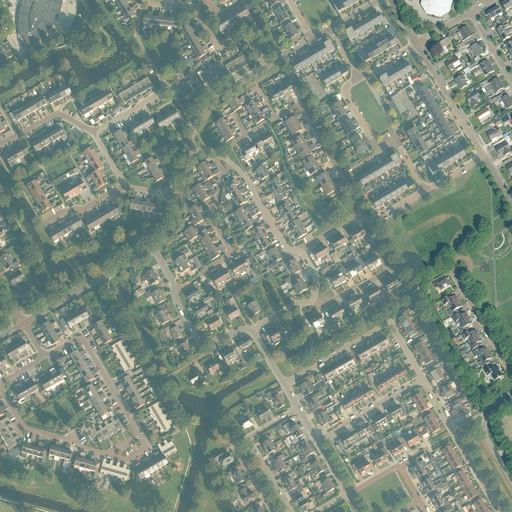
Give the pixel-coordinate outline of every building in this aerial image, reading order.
[(22,7),(21,7),(20,13),(19,19),(19,24),(19,30),(20,36),(24,35),(25,38),(24,39),(28,48),(33,45),(37,43),(36,42),(38,40),(39,41),(44,37),(48,32),(52,27),(56,22),(58,16),(60,10),(62,3),(62,0),(25,0),(24,2),(22,7)] [(130,0),(129,0),(119,6),(122,11),(128,7),(127,4),(131,2),(130,0)] [(277,0),(270,0),(268,2),(268,3),(269,2),(272,7),(270,8),(272,10),(273,9),(281,5),(277,0)] [(341,2),(339,0),(336,0),(337,2),(333,4),(338,13),(345,10),(340,2),(341,2)] [(343,0),(341,2),(340,2),(345,10),(350,6),(346,0),(343,0)] [(422,0),(421,5),(426,14),(441,18),(450,13),(452,0),(422,0)] [(511,10),(511,7),(508,1),(502,5),(506,12),(509,10),(510,11),(511,10)] [(238,6),(244,17),(249,14),(245,8),(242,9),(239,5),(238,6)] [(281,5),(273,9),(272,10),(273,13),(275,12),(277,16),(277,17),(277,18),(286,13),(281,5)] [(238,12),(235,14),(239,20),(244,17),(238,6),(235,8),(238,12)] [(130,10),(128,7),(122,11),(124,16),(136,9),(134,7),(130,10)] [(496,17),(499,16),(502,14),(498,8),(492,11),(496,17)] [(137,11),(136,9),(124,16),(127,21),(134,17),(132,14),(137,11)] [(230,11),(228,12),(234,23),(239,20),(235,14),(232,15),(230,11)] [(496,29),(501,25),(496,17),(492,11),(487,14),(491,21),(494,19),(497,23),(493,25),(496,29)] [(234,23),(228,12),(226,13),(228,18),(226,19),(230,26),(234,23)] [(290,21),(286,13),(277,18),(278,19),(279,19),(281,23),(280,24),(281,27),(290,21)] [(378,14),(372,17),(377,25),(378,24),(381,22),(383,26),(385,24),(383,21),(378,14)] [(230,26),(226,19),(223,21),(220,17),(218,18),(225,29),(230,26)] [(372,17),(367,20),(372,28),(372,27),(376,25),(378,29),(379,28),(380,27),(378,24),(377,25),(372,17)] [(225,29),(218,18),(216,19),(219,23),(216,25),(220,32),(225,29)] [(367,20),(362,23),(366,31),(367,30),(370,29),(372,32),(374,31),(375,31),(372,27),(372,28),(367,20)] [(283,26),(281,27),(283,29),(284,28),(287,33),(286,33),(287,34),(295,29),(290,21),(283,26)] [(362,23),(356,27),(361,34),(362,34),(365,32),(367,35),(368,35),(369,34),(367,30),(366,31),(362,23)] [(507,33),(507,32),(506,30),(509,27),(508,25),(497,31),(500,37),(507,33)] [(184,35),(195,28),(194,26),(190,29),(188,26),(181,30),(184,35)] [(356,27),(351,30),(355,38),(356,37),(358,39),(361,37),(362,38),(363,38),(364,37),(362,34),(361,34),(356,27)] [(391,27),(391,28),(386,31),(389,37),(395,33),(391,27)] [(473,36),(467,27),(460,31),(460,32),(457,34),(458,37),(462,35),(465,41),(473,36)] [(195,28),(184,35),(187,39),(194,36),(192,33),(197,30),(195,28)] [(295,29),(287,34),(288,35),(291,39),(289,40),(291,44),(300,38),(295,29)] [(351,30),(345,33),(350,41),(354,38),(356,42),(358,44),(359,44),(360,43),(358,39),(356,37),(355,38),(351,30)] [(507,33),(500,37),(503,42),(510,38),(509,35),(511,32),(511,31),(511,30),(507,32),(507,33)] [(386,40),(391,48),(396,45),(392,37),(387,40),(385,36),(386,36),(384,32),(381,34),(383,37),(385,41),(386,40)] [(194,36),(187,39),(190,44),(201,38),(200,36),(195,38),(194,36)] [(440,43),(435,46),(441,56),(446,53),(448,52),(445,47),(453,42),(450,37),(440,43)] [(0,63),(16,54),(9,42),(4,45),(0,38),(0,63)] [(202,40),(201,38),(190,44),(193,49),(199,45),(198,43),(202,40)] [(386,40),(385,41),(382,43),(380,39),(378,41),(380,44),(381,44),(385,51),(391,48),(386,40)] [(329,42),(324,46),(328,53),(329,53),(334,50),(329,42)] [(381,44),(380,44),(377,46),(375,43),(372,44),(374,47),(375,47),(380,54),(385,51),(381,44)] [(483,54),(477,44),(471,48),(477,58),(483,54)] [(199,45),(193,49),(196,54),(207,48),(205,46),(201,48),(199,45)] [(324,46),(318,49),(323,57),(324,56),(327,54),(329,58),(331,60),(333,59),(331,56),(329,53),(328,53),(324,46)] [(375,47),(374,47),(371,49),(369,46),(367,47),(369,51),(370,50),(375,58),(380,54),(375,47)] [(198,59),(205,55),(203,52),(208,50),(207,48),(196,54),(198,59)] [(318,49),(313,52),(317,60),(318,59),(322,57),(324,61),(326,59),(324,56),(323,57),(318,49)] [(366,53),(364,49),(362,50),(363,52),(364,54),(365,53),(369,61),(375,58),(370,50),(369,51),(366,53)] [(183,54),(187,62),(192,60),(187,51),(183,54)] [(313,52),(307,55),(312,63),(313,62),(316,61),(318,64),(320,63),(318,59),(317,60),(313,52)] [(365,53),(364,54),(363,52),(358,55),(359,56),(359,57),(364,64),(369,61),(365,53)] [(453,61),(446,66),(450,72),(455,68),(457,70),(462,67),(458,59),(462,57),(460,54),(456,56),(452,59),(452,60),(453,61)] [(245,55),(240,58),(245,67),(250,64),(245,55)] [(307,55),(302,59),(306,66),(308,66),(311,64),(313,67),(314,70),(317,69),(315,66),(313,62),(312,63),(307,55)] [(240,58),(235,61),(240,70),(245,67),(240,58)] [(302,59),(296,62),(301,70),(302,69),(305,67),(307,70),(310,69),(308,66),(306,66),(302,59)] [(235,61),(230,63),(235,73),(240,70),(235,61)] [(493,72),(487,61),(479,66),(486,76),(493,72)] [(296,62),(291,65),(296,73),(300,70),(302,74),(304,72),(302,69),(301,70),(296,62)] [(235,73),(230,63),(225,66),(230,76),(235,73)] [(408,63),(407,63),(403,66),(407,74),(407,73),(410,72),(412,75),(415,74),(408,63)] [(213,67),(219,77),(224,74),(218,65),(213,67)] [(337,65),(335,67),(337,70),(338,69),(342,77),(348,74),(343,66),(339,69),(337,65)] [(403,66),(397,69),(402,77),(405,75),(407,78),(409,77),(407,73),(407,74),(403,66)] [(213,67),(208,70),(214,80),(219,77),(213,67)] [(331,68),(329,70),(331,73),(332,73),(337,80),(342,77),(338,69),(337,70),(333,72),(331,68)] [(324,69),(322,70),(326,76),(327,76),(331,83),(337,80),(332,73),(331,73),(328,75),(324,69)] [(402,77),(397,69),(392,72),(396,80),(399,78),(403,84),(405,83),(404,80),(402,77)] [(214,80),(208,70),(203,73),(209,82),(214,80)] [(175,82),(184,77),(181,72),(172,77),(175,82)] [(396,80),(392,72),(386,76),(391,83),(394,81),(398,87),(400,86),(398,83),(396,80)] [(209,82),(203,73),(198,76),(204,85),(209,82)] [(413,84),(418,81),(419,80),(416,75),(410,79),(413,84)] [(461,90),(468,86),(464,80),(466,80),(463,75),(455,80),(461,90)] [(326,76),(321,79),(326,87),(331,83),(327,76),(326,76)] [(386,76),(381,79),(385,86),(388,85),(392,91),(394,89),(393,87),(391,83),(386,76)] [(187,82),(184,77),(175,82),(177,87),(187,82)] [(143,81),(148,90),(153,87),(148,78),(143,81)] [(286,83),(284,84),(290,95),(293,93),(294,94),(295,93),(295,92),(298,90),(294,83),(292,79),(288,82),(290,84),(288,86),(286,83)] [(503,89),(498,79),(491,83),(496,93),(503,89)] [(148,90),(143,81),(138,84),(144,93),(148,90)] [(187,82),(177,87),(180,92),(190,87),(187,82)] [(144,93),(138,84),(133,86),(139,96),(144,93)] [(290,95),(284,84),(282,85),(283,88),(281,90),(286,99),(287,98),(287,97),(290,95)] [(62,89),(68,101),(71,100),(69,97),(68,96),(71,94),(67,86),(62,89)] [(139,96),(133,86),(128,89),(134,99),(139,96)] [(190,87),(180,92),(183,97),(193,92),(190,87)] [(417,99),(428,92),(425,87),(417,91),(420,96),(416,98),(417,99)] [(62,89),(57,92),(61,99),(64,97),(65,99),(66,102),(68,101),(62,89)] [(103,89),(101,90),(108,102),(113,99),(109,92),(106,94),(105,92),(103,89)] [(128,89),(123,92),(129,102),(134,99),(128,89)] [(276,89),(274,90),(281,101),(284,99),(284,100),(286,99),(281,90),(278,91),(276,89)] [(108,102),(101,90),(99,92),(101,95),(101,94),(102,96),(99,98),(103,105),(108,102)] [(269,93),(272,97),(269,98),(273,104),(275,103),(276,104),(278,103),(276,100),(279,98),(281,101),(274,90),(269,93)] [(469,94),(470,95),(465,98),(470,106),(470,105),(472,109),(478,105),(476,102),(481,99),(476,91),(473,93),(472,92),(469,94)] [(59,106),(52,94),(51,92),(46,95),(47,97),(51,104),(55,103),(55,104),(56,107),(59,106)] [(61,99),(57,92),(52,94),(59,106),(61,105),(59,102),(58,101),(61,99)] [(129,102),(123,92),(118,95),(124,104),(129,102)] [(428,92),(417,99),(418,100),(421,98),(423,101),(419,103),(420,104),(431,98),(428,92)] [(103,105),(99,98),(96,99),(95,98),(96,98),(94,95),(92,96),(99,108),(103,105)] [(501,95),(496,99),(490,102),(491,104),(494,102),(495,103),(495,104),(498,102),(503,98),(501,95)] [(99,108),(92,96),(90,97),(91,100),(92,100),(93,101),(89,103),(94,110),(99,108)] [(246,99),(245,96),(240,98),(241,99),(238,101),(236,98),(228,103),(231,108),(246,99)] [(504,105),(507,110),(511,107),(511,103),(508,96),(501,100),(502,102),(500,103),(502,107),(504,105)] [(38,100),(44,112),(46,111),(45,108),(44,108),(44,107),(47,105),(43,97),(38,100)] [(431,98),(420,104),(421,105),(424,103),(426,107),(423,109),(423,110),(434,103),(431,98)] [(248,102),(246,99),(231,108),(234,112),(242,108),(240,105),(243,103),(244,104),(248,102)] [(44,112),(38,100),(33,103),(37,110),(40,108),(41,110),(42,113),(44,112)] [(84,100),(82,102),(89,113),(94,110),(89,103),(86,105),(86,104),(86,103),(84,100)] [(331,108),(335,113),(342,109),(337,100),(328,105),(330,109),(331,108)] [(260,101),(258,102),(255,104),(253,101),(245,106),(248,111),(261,103),(260,101)] [(89,113),(82,102),(80,103),(82,106),(83,107),(80,109),(84,116),(89,113)] [(33,103),(28,106),(35,117),(37,116),(35,113),(35,114),(34,112),(37,110),(33,103)] [(261,103),(248,111),(250,115),(258,111),(257,108),(260,106),(259,104),(261,103)] [(434,103),(423,110),(424,111),(427,109),(429,112),(426,114),(427,115),(438,109),(434,103)] [(28,106),(23,109),(27,116),(31,114),(31,116),(33,119),(35,117),(28,106)] [(168,109),(175,120),(179,117),(175,111),(173,112),(170,108),(168,109)] [(260,113),(258,111),(250,115),(253,120),(268,111),(267,108),(262,111),(263,112),(260,113)] [(27,116),(23,109),(18,112),(25,123),(27,122),(25,119),(24,118),(27,116)] [(168,115),(166,116),(170,123),(175,120),(168,109),(166,111),(168,115)] [(342,109),(335,113),(338,119),(336,120),(338,122),(347,117),(342,109)] [(433,117),(429,120),(426,121),(427,122),(430,121),(441,114),(438,109),(427,115),(427,116),(431,114),(433,117)] [(480,123),(491,116),(487,109),(476,116),(480,123)] [(268,111),(253,120),(256,125),(264,120),(262,117),(265,116),(266,116),(270,114),(268,111)] [(25,123),(18,112),(14,114),(13,113),(9,115),(13,121),(16,119),(17,122),(21,120),(22,121),(21,121),(23,124),(25,123)] [(145,114),(143,115),(149,126),(154,123),(150,117),(147,118),(145,114)] [(160,114),(158,115),(165,126),(170,123),(166,116),(163,118),(160,114)] [(301,114),(295,117),(285,123),(288,127),(297,122),(296,120),(302,116),(301,114)] [(441,114),(430,121),(427,122),(427,123),(434,120),(436,123),(429,127),(430,128),(444,120),(441,114)] [(508,114),(500,119),(503,125),(511,120),(511,121),(511,115),(511,116),(510,116),(508,114)] [(143,121),(141,122),(145,129),(149,126),(143,115),(141,117),(143,121)] [(165,126),(158,115),(156,116),(159,121),(156,122),(160,129),(165,126)] [(347,117),(338,122),(339,125),(341,124),(344,130),(352,125),(347,117)] [(218,128),(229,122),(228,120),(225,122),(223,119),(215,123),(218,128)] [(135,120),(133,121),(140,132),(145,129),(141,122),(138,124),(135,120)] [(304,120),(301,122),(298,124),(297,122),(288,127),(290,131),(300,126),(302,125),(306,122),(304,120)] [(444,120),(430,128),(431,129),(437,125),(439,128),(431,133),(431,135),(447,125),(444,120)] [(140,132),(133,121),(131,122),(134,127),(131,128),(135,135),(140,132)] [(230,124),(229,122),(218,128),(221,133),(229,128),(227,125),(230,124)] [(56,131),(60,138),(65,135),(61,128),(64,127),(61,123),(59,124),(58,123),(56,125),(58,128),(58,127),(59,129),(56,131)] [(357,133),(352,125),(344,130),(348,135),(346,136),(347,139),(357,133)] [(436,132),(431,135),(432,135),(440,130),(442,134),(436,137),(437,139),(451,130),(447,125),(436,132)] [(302,130),(300,126),(290,131),(293,136),(298,133),(302,130)] [(498,137),(502,135),(498,128),(494,130),(493,127),(491,129),(492,131),(487,134),(491,141),(498,137)] [(51,128),(48,129),(55,141),(60,138),(56,131),(53,133),(52,131),(51,128)] [(229,128),(221,133),(223,138),(234,131),(233,129),(230,131),(229,128)] [(415,128),(407,133),(411,138),(418,134),(418,133),(415,128)] [(49,135),(46,136),(50,144),(55,141),(48,129),(46,130),(48,133),(49,135)] [(123,131),(124,133),(122,134),(121,131),(114,135),(117,140),(128,133),(125,129),(123,131)] [(451,130),(437,139),(437,140),(443,136),(445,139),(442,141),(443,143),(447,141),(446,140),(454,136),(451,130)] [(234,131),(223,138),(226,142),(234,138),(233,135),(236,133),(234,131)] [(418,134),(411,138),(414,144),(421,139),(421,138),(419,135),(422,133),(421,131),(418,133),(418,134)] [(129,135),(128,133),(117,140),(120,145),(126,141),(125,138),(129,135)] [(265,138),(270,147),(275,144),(268,133),(266,134),(268,137),(265,138)] [(351,140),(354,146),(361,141),(357,133),(347,139),(349,141),(351,140)] [(41,134),(39,135),(46,146),(50,144),(46,136),(43,138),(42,137),(43,137),(41,134)] [(46,146),(39,135),(37,136),(38,139),(39,139),(40,140),(37,142),(41,149),(46,146)] [(421,139),(414,144),(417,149),(425,145),(424,144),(422,141),(426,138),(424,136),(421,138),(421,139)] [(270,147),(265,138),(262,140),(261,137),(259,138),(265,149),(270,147)] [(301,137),(295,140),(292,142),(294,146),(304,141),(301,137)] [(265,149),(259,138),(257,140),(258,142),(255,144),(260,152),(265,149)] [(41,149),(37,142),(33,144),(33,143),(33,142),(31,139),(29,141),(32,145),(31,145),(36,152),(41,149)] [(425,145),(417,149),(420,155),(428,150),(425,146),(429,144),(431,142),(432,144),(435,142),(433,140),(433,139),(427,142),(424,144),(425,145)] [(128,143),(126,141),(120,145),(122,149),(134,143),(132,141),(128,143)] [(304,141),(294,146),(297,151),(306,145),(304,141)] [(361,141),(354,146),(357,151),(355,152),(357,156),(367,150),(361,141)] [(248,145),(248,144),(246,145),(251,154),(254,152),(256,155),(260,152),(255,144),(253,145),(251,142),(248,145)] [(134,143),(122,149),(125,154),(132,150),(130,148),(135,145),(134,143)] [(511,147),(510,149),(506,143),(495,149),(499,156),(503,154),(505,156),(510,153),(510,154),(511,153),(511,147)] [(19,144),(17,145),(24,157),(29,154),(25,147),(21,149),(21,147),(19,144)] [(310,146),(308,147),(306,145),(297,151),(300,155),(311,148),(315,146),(314,144),(310,146)] [(24,157),(17,145),(15,146),(17,149),(18,150),(15,152),(19,160),(24,157)] [(251,154),(246,145),(245,146),(242,148),(245,153),(242,155),(246,161),(250,158),(249,155),(251,154)] [(310,152),(313,150),(316,148),(315,146),(311,148),(300,155),(302,160),(304,159),(311,154),(312,154),(310,152)] [(96,154),(92,148),(80,155),(81,157),(84,155),(87,160),(96,154)] [(448,148),(445,150),(447,152),(449,156),(450,155),(455,162),(460,159),(455,152),(454,152),(451,154),(449,151),(448,148)] [(454,148),(452,149),(454,152),(455,152),(460,159),(465,156),(461,148),(456,151),(454,148)] [(19,160),(15,152),(12,154),(11,153),(10,150),(8,151),(14,162),(19,160)] [(132,150),(125,154),(128,159),(139,153),(138,150),(134,153),(132,150)] [(14,162),(8,151),(6,152),(7,155),(8,155),(8,156),(5,158),(9,165),(11,167),(16,165),(14,162)] [(442,152),(440,153),(441,155),(443,159),(445,158),(449,166),(455,162),(450,155),(449,156),(446,158),(444,154),(442,152)] [(139,153),(128,159),(131,164),(138,160),(136,157),(138,156),(140,155),(139,153)] [(100,161),(96,154),(87,160),(89,164),(87,166),(88,168),(90,166),(100,161)] [(304,159),(305,161),(303,162),(305,167),(315,161),(312,157),(313,157),(311,154),(304,159)] [(437,155),(435,156),(436,159),(438,162),(439,161),(444,169),(449,166),(445,158),(443,159),(440,161),(438,157),(437,155)] [(396,156),(390,159),(395,167),(396,166),(400,163),(396,156)] [(148,167),(159,161),(158,159),(153,161),(152,158),(145,162),(148,167)] [(390,159),(385,162),(390,170),(390,169),(393,168),(395,171),(398,170),(396,166),(395,167),(390,159)] [(92,174),(99,170),(104,168),(100,161),(90,166),(93,171),(91,173),(92,174)] [(160,163),(159,161),(148,167),(151,172),(157,168),(156,165),(160,163)] [(315,161),(305,167),(308,171),(317,166),(315,161)] [(433,161),(431,162),(432,164),(433,165),(434,165),(438,172),(444,169),(439,161),(438,162),(435,164),(433,161)] [(385,162),(379,166),(384,173),(385,173),(388,171),(390,174),(392,177),(394,176),(392,173),(393,173),(390,169),(390,170),(385,162)] [(211,166),(209,164),(206,166),(205,163),(197,167),(199,172),(211,166)] [(432,164),(428,167),(428,168),(433,176),(438,172),(434,165),(433,165),(432,164)] [(211,166),(199,172),(202,177),(210,172),(209,169),(212,168),(211,166)] [(256,177),(267,171),(264,166),(253,172),(254,175),(257,173),(259,176),(256,177)] [(317,166),(308,171),(310,176),(314,174),(315,176),(319,174),(321,173),(320,170),(317,166)] [(379,166),(374,169),(379,176),(380,176),(383,174),(385,178),(386,180),(389,179),(387,176),(385,173),(384,173),(379,166)] [(157,168),(151,172),(154,177),(165,170),(163,168),(159,171),(157,168)] [(374,169),(369,172),(373,180),(374,179),(377,177),(379,180),(382,179),(380,176),(379,176),(374,169)] [(91,178),(94,182),(103,177),(99,170),(92,174),(87,177),(88,177),(89,179),(91,178)] [(166,173),(165,170),(154,177),(156,182),(163,178),(162,175),(166,173)] [(267,171),(256,177),(257,179),(260,178),(262,181),(264,179),(266,182),(267,181),(273,178),(275,176),(274,173),(270,176),(267,171)] [(210,172),(202,177),(205,182),(213,177),(216,175),(215,173),(212,175),(210,172)] [(369,172),(363,175),(368,183),(369,182),(372,180),(374,184),(375,183),(376,183),(376,182),(374,179),(373,180),(369,172)] [(315,176),(317,178),(319,183),(328,177),(326,173),(320,176),(319,174),(315,176)] [(360,182),(356,184),(359,188),(362,186),(367,183),(371,191),(373,189),(369,182),(368,183),(363,175),(358,178),(360,182)] [(401,175),(399,177),(403,183),(404,182),(408,190),(414,186),(409,179),(405,181),(401,175)] [(278,177),(277,178),(275,176),(273,178),(267,181),(268,183),(267,184),(269,186),(271,184),(273,187),(270,188),(270,189),(271,188),(281,182),(278,177)] [(95,191),(107,184),(103,177),(94,182),(97,187),(94,188),(94,189),(95,191)] [(331,182),(328,177),(319,183),(322,187),(331,182)] [(79,182),(74,184),(80,194),(87,190),(80,178),(77,179),(79,182)] [(38,179),(26,186),(31,193),(40,187),(37,183),(40,181),(38,179)] [(396,179),(394,180),(397,186),(398,185),(403,193),(408,190),(404,182),(403,183),(400,185),(396,179)] [(331,182),(322,187),(324,192),(340,182),(338,180),(335,182),(334,185),(333,185),(331,182)] [(236,181),(229,185),(230,186),(226,189),(229,194),(237,189),(235,186),(238,185),(236,181)] [(204,184),(205,185),(202,187),(200,184),(192,189),(195,194),(211,185),(209,182),(204,184)] [(281,182),(270,189),(272,192),(271,192),(272,194),(281,189),(280,186),(282,184),(281,182)] [(341,185),(340,182),(324,192),(327,196),(330,194),(331,195),(338,191),(337,189),(336,190),(335,188),(338,187),(341,185)] [(391,182),(388,183),(392,189),(393,188),(398,196),(403,193),(398,185),(397,186),(394,188),(391,182)] [(66,186),(68,188),(73,197),(80,194),(74,184),(70,187),(68,184),(66,186)] [(211,185),(195,194),(198,199),(206,194),(204,191),(207,189),(208,191),(213,188),(211,185)] [(42,192),(40,187),(31,193),(34,200),(46,193),(45,190),(42,192)] [(59,190),(66,201),(73,197),(68,188),(63,191),(62,188),(59,190)] [(283,191),(281,189),(272,194),(273,195),(274,195),(276,198),(287,192),(289,190),(288,188),(283,191)] [(387,188),(384,189),(387,192),(388,192),(392,199),(398,196),(393,188),(392,189),(389,191),(387,188)] [(229,194),(227,195),(229,200),(231,198),(242,192),(241,190),(238,192),(237,189),(229,194)] [(207,197),(206,194),(198,199),(201,203),(209,199),(215,195),(213,191),(209,194),(210,195),(207,197)] [(381,191),(379,192),(381,195),(382,195),(387,203),(392,199),(388,192),(387,192),(383,194),(381,191)] [(242,198),(240,196),(243,194),(242,192),(231,198),(234,203),(242,198)] [(287,192),(276,198),(278,201),(277,202),(278,203),(287,198),(285,195),(288,194),(287,192)] [(47,195),(46,193),(34,200),(38,206),(48,201),(45,196),(47,195)] [(376,194),(374,195),(376,199),(377,198),(381,206),(387,203),(382,195),(381,195),(378,197),(376,194)] [(135,210),(138,198),(135,197),(134,202),(131,201),(130,208),(130,209),(135,210)] [(244,201),(242,198),(234,203),(238,211),(242,208),(245,207),(244,204),(245,203),(248,201),(247,199),(244,201)] [(371,199),(367,201),(368,204),(372,210),(375,208),(376,209),(381,206),(377,198),(376,199),(372,201),(371,199)] [(281,203),(283,206),(278,209),(280,212),(280,214),(292,207),(289,209),(288,206),(291,204),(288,199),(281,203)] [(50,205),(48,201),(38,206),(42,213),(54,206),(53,204),(50,205)] [(201,207),(198,209),(196,206),(188,211),(191,216),(206,207),(204,203),(200,206),(201,207)] [(120,217),(119,216),(123,214),(119,208),(116,209),(115,207),(112,209),(109,205),(107,206),(113,217),(115,219),(120,217)] [(108,211),(105,213),(109,220),(113,217),(107,206),(105,207),(108,211)] [(242,208),(238,211),(234,213),(237,218),(252,209),(250,206),(246,208),(247,209),(244,211),(242,208)] [(207,207),(206,207),(191,216),(193,220),(192,221),(201,216),(200,213),(203,211),(204,213),(208,210),(207,207)] [(292,207),(280,214),(281,214),(283,217),(282,217),(283,219),(292,214),(290,211),(293,209),(292,207)] [(254,212),(252,209),(237,218),(239,223),(248,218),(246,215),(249,213),(249,214),(254,212)] [(100,210),(97,211),(104,223),(109,220),(105,213),(102,214),(100,210)] [(104,223),(97,211),(95,213),(98,217),(95,219),(99,225),(104,223)] [(294,216),(292,214),(283,219),(284,220),(285,220),(287,223),(293,220),(298,217),(297,214),(294,216)] [(203,218),(201,216),(192,221),(195,226),(204,220),(207,218),(207,219),(210,217),(209,215),(203,218)] [(248,218),(239,223),(242,227),(258,218),(256,215),(251,217),(252,219),(249,221),(248,218)] [(71,217),(78,228),(83,225),(79,218),(76,220),(73,216),(71,217)] [(99,225),(95,219),(92,220),(90,216),(88,217),(94,228),(99,225)] [(72,223),(69,224),(73,231),(78,228),(71,217),(69,218),(72,223)] [(94,228),(88,217),(86,218),(88,223),(85,224),(89,231),(91,234),(96,231),(94,228)] [(298,217),(293,220),(294,222),(291,224),(292,227),(290,228),(291,230),(302,224),(299,219),(298,217)] [(258,218),(242,227),(245,232),(248,230),(253,227),(251,224),(254,223),(255,224),(259,221),(258,218)] [(64,222),(62,223),(68,234),(73,231),(69,224),(66,226),(64,222)] [(68,234),(62,223),(60,224),(62,228),(59,230),(63,237),(68,234)] [(305,229),(302,224),(291,230),(292,232),(295,231),(297,233),(305,229)] [(253,227),(248,230),(249,233),(251,232),(254,237),(262,232),(260,229),(263,228),(262,226),(259,227),(257,225),(255,226),(253,227)] [(63,237),(59,230),(57,232),(54,227),(52,228),(58,240),(63,237)] [(58,240),(52,228),(50,230),(52,234),(49,236),(53,242),(58,240)] [(186,237),(198,231),(196,229),(193,231),(192,228),(184,233),(186,237)] [(202,228),(198,231),(186,237),(189,242),(197,237),(196,234),(199,233),(203,230),(202,228)] [(211,230),(206,233),(206,232),(198,237),(201,242),(209,237),(207,234),(210,233),(210,234),(214,232),(213,229),(211,230)] [(305,229),(297,233),(298,236),(295,238),(297,240),(308,233),(305,229)] [(363,231),(361,229),(356,232),(362,242),(364,241),(362,237),(366,235),(374,250),(377,248),(366,229),(363,231)] [(263,235),(262,232),(254,237),(256,242),(267,235),(266,233),(263,235)] [(362,242),(356,232),(350,235),(353,241),(350,242),(352,246),(355,252),(357,254),(360,253),(354,242),(357,240),(359,244),(362,242)] [(267,235),(256,242),(254,243),(257,247),(259,246),(267,241),(266,239),(269,237),(267,235)] [(209,237),(201,242),(203,247),(217,239),(216,236),(213,238),(210,240),(209,237)] [(337,240),(343,250),(345,249),(343,245),(346,243),(342,236),(337,240)] [(218,241),(217,239),(203,247),(206,251),(214,246),(212,244),(215,242),(216,243),(218,241)] [(343,250),(337,240),(331,243),(335,250),(338,248),(340,252),(343,250)] [(269,244),(267,241),(259,246),(262,251),(270,246),(273,244),(272,242),(269,244)] [(216,249),(214,246),(206,251),(209,256),(224,247),(223,244),(218,247),(219,247),(216,249)] [(224,247),(209,256),(212,261),(220,256),(218,253),(220,252),(221,252),(226,250),(224,247)] [(265,255),(268,260),(279,254),(276,248),(273,250),(271,247),(260,254),(262,257),(265,255)] [(330,256),(328,254),(329,254),(325,247),(319,250),(325,261),(327,259),(327,258),(330,256)] [(375,258),(371,260),(376,268),(381,264),(381,265),(384,263),(376,249),(372,252),(375,258)] [(178,268),(188,262),(185,255),(189,253),(187,250),(181,253),(183,257),(174,261),(178,268)] [(325,261),(319,250),(313,254),(317,260),(320,258),(323,262),(325,261)] [(279,254),(268,260),(266,261),(269,266),(271,269),(276,266),(277,266),(280,264),(278,261),(282,259),(279,254)] [(13,270),(20,265),(18,262),(13,265),(7,255),(0,259),(0,260),(6,270),(11,267),(13,270)] [(240,264),(245,272),(250,269),(248,265),(250,263),(246,256),(241,259),(243,262),(240,264)] [(356,265),(352,267),(357,274),(362,271),(360,267),(363,265),(361,263),(357,256),(353,259),(356,265)] [(286,260),(280,264),(277,266),(276,266),(278,270),(286,265),(290,270),(298,265),(295,259),(288,263),(286,260)] [(238,265),(236,262),(234,260),(232,261),(234,263),(241,275),(245,272),(240,264),(238,265)] [(366,260),(361,263),(363,265),(365,268),(367,266),(370,271),(376,268),(371,260),(368,262),(366,260)] [(188,262),(178,268),(181,274),(190,269),(192,272),(198,268),(196,265),(194,267),(192,264),(190,265),(188,262)] [(234,268),(231,269),(229,271),(233,278),(236,277),(241,275),(234,263),(232,265),(234,268)] [(298,265),(290,270),(293,275),(288,279),(289,282),(296,278),(295,275),(301,270),(298,265)] [(346,265),(341,268),(346,275),(349,273),(351,278),(357,274),(352,267),(349,269),(346,265)] [(9,279),(14,286),(23,280),(21,278),(23,277),(19,270),(21,270),(19,267),(13,270),(16,275),(9,279)] [(337,273),(339,275),(336,277),(340,284),(345,281),(344,279),(347,277),(346,275),(341,268),(337,270),(336,271),(337,273)] [(222,275),(219,276),(217,273),(218,273),(216,269),(213,270),(222,286),(227,283),(222,275)] [(229,271),(227,272),(225,269),(223,270),(225,273),(222,275),(227,283),(231,280),(233,278),(229,271)] [(151,285),(158,281),(152,270),(143,276),(145,281),(147,280),(151,285)] [(222,286),(213,270),(210,272),(213,276),(215,279),(212,280),(217,288),(222,286)] [(330,288),(333,286),(334,288),(340,284),(336,277),(332,279),(330,277),(326,280),(330,288)] [(394,278),(389,281),(394,290),(397,289),(399,292),(405,288),(399,278),(395,280),(394,278)] [(450,286),(447,280),(446,281),(444,278),(433,284),(436,289),(439,287),(441,291),(450,286)] [(295,289),(304,284),(301,279),(292,284),(295,289)] [(394,290),(389,281),(383,284),(386,288),(383,290),(388,300),(389,301),(395,298),(391,292),(394,290)] [(29,290),(34,287),(31,282),(24,286),(26,290),(19,294),(23,302),(33,296),(29,290)] [(308,289),(304,284),(295,289),(298,294),(308,289)] [(138,297),(145,293),(142,288),(135,292),(138,297)] [(371,291),(377,300),(382,297),(376,288),(371,291)] [(190,302),(201,295),(197,289),(186,295),(190,302)] [(158,305),(165,300),(161,294),(159,290),(153,294),(151,290),(144,294),(147,300),(152,296),(158,305)] [(377,300),(371,291),(366,294),(371,303),(377,300)] [(352,299),(358,309),(361,307),(362,309),(368,306),(363,298),(360,300),(358,296),(352,299)] [(450,307),(458,302),(457,299),(458,299),(456,296),(451,299),(450,296),(442,301),(444,306),(448,304),(450,307)] [(228,301),(230,304),(233,309),(226,313),(230,321),(240,315),(235,308),(238,307),(233,298),(228,301)] [(346,303),(347,304),(344,306),(345,308),(352,320),(355,318),(355,314),(354,311),(358,309),(352,299),(346,303)] [(253,316),(261,311),(255,302),(248,306),(246,304),(241,307),(244,311),(249,309),(253,316)] [(458,302),(450,307),(451,310),(448,312),(451,317),(458,312),(457,310),(462,307),(460,304),(458,302)] [(210,308),(208,310),(205,304),(194,310),(198,317),(206,312),(208,316),(213,313),(210,308)] [(164,306),(157,309),(154,311),(162,325),(169,321),(164,313),(167,311),(164,306)] [(340,307),(334,310),(339,320),(343,318),(344,320),(348,318),(350,321),(352,320),(345,308),(341,310),(340,307)] [(88,308),(84,310),(82,311),(87,319),(89,318),(88,317),(92,315),(88,308)] [(339,320),(334,310),(328,313),(331,317),(327,319),(332,327),(337,324),(336,322),(339,320)] [(87,319),(82,311),(77,314),(81,322),(82,321),(85,327),(89,324),(87,321),(88,320),(87,319)] [(411,315),(409,314),(408,311),(401,315),(403,317),(399,319),(401,322),(397,324),(399,326),(409,320),(409,319),(411,318),(411,316),(411,315)] [(218,319),(221,317),(218,312),(210,317),(212,320),(207,323),(211,330),(221,324),(218,319)] [(466,313),(461,316),(460,313),(452,318),(455,323),(455,322),(457,325),(460,324),(469,319),(466,313)] [(81,322),(77,314),(71,317),(75,325),(76,325),(81,322)] [(320,315),(315,318),(320,327),(323,326),(323,327),(326,325),(320,315)] [(75,325),(71,317),(66,321),(65,319),(61,321),(65,328),(65,327),(68,326),(70,328),(73,327),(75,332),(79,330),(76,325),(75,325)] [(320,327),(315,318),(310,321),(316,331),(318,330),(318,329),(320,327)] [(469,319),(460,324),(462,327),(459,329),(461,334),(469,329),(468,327),(472,324),(469,319)] [(412,324),(409,320),(399,326),(400,328),(403,326),(405,329),(412,324)] [(61,321),(58,322),(64,332),(67,330),(65,327),(65,328),(61,321)] [(91,334),(104,326),(101,321),(93,326),(95,329),(90,332),(91,334)] [(44,332),(57,324),(56,322),(50,325),(49,323),(41,327),(44,332)] [(58,326),(57,324),(44,332),(47,337),(54,332),(53,329),(58,326)] [(274,332),(279,341),(284,338),(280,332),(283,330),(280,324),(275,328),(277,331),(274,332)] [(412,324),(405,329),(406,331),(403,333),(404,335),(415,329),(412,324)] [(104,326),(91,334),(92,336),(97,333),(99,335),(107,331),(104,326)] [(175,341),(182,337),(177,327),(171,330),(169,327),(164,330),(167,335),(170,332),(175,341)] [(415,329),(404,335),(405,337),(409,335),(410,338),(413,337),(413,338),(415,338),(423,333),(422,331),(417,333),(415,329)] [(107,331),(99,335),(101,338),(95,341),(97,343),(109,336),(107,331)] [(270,338),(274,344),(275,346),(280,343),(279,341),(274,332),(271,334),(269,331),(264,334),(267,340),(270,338)] [(470,341),(479,336),(476,331),(471,333),(470,331),(462,335),(465,340),(468,338),(470,341)] [(54,332),(47,337),(49,341),(62,334),(61,332),(56,335),(54,332)] [(63,336),(62,334),(49,341),(52,346),(60,342),(58,339),(63,336)] [(109,336),(97,343),(98,345),(103,342),(105,345),(112,340),(109,336)] [(415,342),(417,345),(415,346),(417,349),(413,351),(414,353),(425,347),(423,343),(427,340),(425,336),(415,342)] [(471,348),(472,350),(480,346),(479,343),(482,341),(479,336),(470,341),(467,343),(470,348),(471,348)] [(246,349),(245,349),(252,345),(248,338),(237,344),(240,348),(236,350),(240,356),(243,362),(244,364),(246,363),(245,360),(247,359),(243,354),(245,354),(247,353),(247,351),(247,350),(246,349)] [(380,341),(385,348),(390,346),(385,338),(380,341)] [(123,348),(121,344),(125,342),(123,340),(111,347),(113,350),(112,351),(114,354),(115,353),(123,348)] [(24,341),(20,344),(27,357),(29,356),(26,351),(29,349),(24,341)] [(385,348),(380,341),(376,343),(380,351),(385,348)] [(376,343),(371,346),(375,354),(380,351),(376,343)] [(9,347),(10,350),(18,362),(20,361),(17,356),(19,354),(15,347),(14,344),(9,347)] [(20,344),(15,347),(19,354),(22,353),(25,358),(27,357),(20,344)] [(183,356),(190,352),(185,344),(180,347),(178,344),(172,347),(174,350),(178,348),(183,356)] [(127,346),(123,348),(115,353),(117,356),(116,357),(118,360),(119,359),(127,354),(125,350),(128,348),(127,346)] [(371,346),(366,349),(371,357),(375,354),(371,346)] [(428,351),(425,347),(414,353),(416,355),(419,353),(421,356),(428,351)] [(238,361),(241,359),(235,348),(232,350),(230,348),(221,354),(227,364),(236,359),(238,361)] [(479,359),(489,353),(486,348),(483,350),(481,348),(473,352),(475,357),(478,356),(479,359)] [(366,349),(361,352),(366,359),(371,357),(366,349)] [(18,362),(10,350),(6,352),(10,360),(13,358),(16,364),(18,362)] [(428,351),(421,356),(422,358),(419,360),(420,362),(431,356),(433,355),(430,350),(428,351)] [(73,360),(86,353),(84,351),(79,354),(77,351),(70,355),(73,360)] [(119,363),(121,366),(131,360),(130,360),(128,356),(132,354),(130,352),(128,353),(127,354),(119,359),(120,362),(119,363)] [(366,359),(361,352),(357,354),(361,362),(366,359)] [(87,355),(86,353),(73,360),(75,365),(83,360),(81,358),(87,355)] [(489,353),(479,359),(481,362),(479,363),(481,368),(490,363),(488,360),(492,358),(489,353)] [(431,356),(420,362),(421,364),(425,362),(426,365),(429,363),(431,365),(438,361),(434,354),(431,356)] [(351,357),(347,360),(351,368),(356,365),(351,357)] [(134,358),(130,360),(131,360),(121,366),(125,372),(134,366),(132,362),(135,360),(134,358)] [(83,360),(75,365),(78,369),(91,362),(90,360),(85,363),(83,360)] [(347,360),(342,363),(346,371),(351,368),(347,360)] [(433,376),(429,378),(430,380),(441,374),(438,369),(442,367),(446,365),(445,363),(446,362),(445,360),(432,367),(434,371),(431,373),(433,376)] [(91,362),(78,369),(81,374),(89,370),(87,367),(92,364),(91,362)] [(226,373),(224,370),(221,364),(218,365),(216,362),(207,367),(210,374),(217,370),(220,376),(226,373)] [(342,363),(337,366),(342,374),(346,371),(342,363)] [(337,366),(332,369),(337,376),(342,374),(337,366)] [(398,366),(396,367),(402,377),(407,375),(403,368),(400,370),(398,366)] [(495,381),(502,376),(497,367),(492,369),(490,366),(484,370),(488,376),(491,374),(493,377),(491,378),(492,381),(494,380),(495,381)] [(53,369),(52,370),(59,383),(64,380),(62,377),(65,376),(62,372),(60,373),(59,372),(57,374),(53,369)] [(90,372),(89,370),(81,374),(84,379),(97,371),(95,369),(90,372)] [(337,376),(332,369),(328,371),(332,379),(337,376)] [(59,383),(52,370),(50,371),(53,376),(50,378),(55,385),(59,383)] [(97,371),(84,379),(87,383),(85,385),(86,386),(91,383),(90,382),(94,379),(92,376),(98,373),(97,371)] [(211,382),(210,382),(207,375),(203,377),(200,371),(193,375),(194,376),(189,379),(192,384),(197,382),(200,386),(206,382),(207,384),(211,382)] [(332,379),(328,371),(323,374),(327,382),(332,379)] [(398,380),(394,374),(392,375),(389,372),(388,373),(393,382),(398,380)] [(44,374),(42,375),(50,388),(55,385),(50,378),(47,379),(44,374)] [(441,374),(430,380),(431,382),(434,381),(435,383),(437,383),(440,381),(441,383),(447,379),(449,378),(448,376),(446,377),(444,378),(441,374)] [(43,382),(41,383),(41,384),(38,385),(42,392),(45,391),(50,388),(42,375),(40,376),(43,382)] [(118,389),(131,381),(128,377),(121,381),(122,384),(117,387),(118,389)] [(389,385),(385,379),(383,380),(380,377),(378,378),(385,389),(390,386),(389,385)] [(385,389),(378,378),(376,379),(378,383),(375,385),(380,392),(385,389)] [(28,379),(26,380),(34,393),(38,390),(41,395),(44,394),(42,392),(38,385),(36,386),(34,383),(31,384),(28,379)] [(34,393),(26,380),(24,381),(27,386),(25,388),(29,396),(34,393)] [(451,381),(445,385),(446,387),(443,389),(444,392),(440,394),(442,396),(453,390),(450,385),(455,382),(453,380),(451,381)] [(134,386),(131,381),(118,389),(119,391),(124,388),(126,390),(134,386)] [(310,387),(312,386),(309,381),(307,382),(299,387),(302,392),(310,387)] [(86,386),(87,388),(84,390),(87,394),(100,387),(99,385),(94,388),(91,383),(86,386)] [(29,396),(25,388),(22,390),(19,385),(17,386),(24,398),(29,396)] [(24,398),(17,386),(15,387),(18,392),(15,394),(20,401),(24,398)] [(134,386),(126,390),(128,393),(123,396),(124,398),(136,391),(134,386)] [(315,390),(312,386),(310,387),(302,392),(305,397),(313,392),(315,394),(322,390),(320,387),(315,390)] [(362,387),(369,399),(374,396),(369,388),(367,390),(364,386),(362,387)] [(100,387),(87,394),(90,399),(97,394),(96,392),(101,389),(100,387)] [(362,392),(359,394),(363,400),(364,402),(369,399),(362,387),(360,389),(362,392)] [(311,397),(312,399),(308,402),(310,407),(319,402),(317,399),(324,395),(322,390),(311,397)] [(453,390),(442,396),(443,398),(447,396),(448,399),(452,397),(453,399),(459,395),(458,393),(455,394),(453,390)] [(136,391),(124,398),(125,400),(130,397),(132,400),(139,395),(136,391)] [(355,392),(353,393),(358,403),(363,400),(359,394),(357,395),(355,392)] [(97,394),(90,399),(93,404),(105,396),(104,394),(99,397),(97,394)] [(278,408),(285,404),(280,395),(276,398),(274,394),(268,398),(270,402),(273,400),(278,408)] [(414,404),(423,399),(420,394),(412,399),(414,404)] [(139,395),(132,400),(133,403),(128,406),(129,408),(142,400),(139,395)] [(105,396),(93,404),(95,408),(103,404),(101,401),(106,398),(105,396)] [(346,397),(344,398),(350,408),(354,405),(350,399),(348,401),(346,397)] [(453,410),(451,412),(452,414),(463,407),(460,403),(463,402),(461,399),(461,398),(453,403),(455,406),(453,407),(452,408),(453,410)] [(423,399),(414,404),(417,409),(426,404),(423,399)] [(145,405),(142,400),(129,408),(130,409),(135,406),(137,409),(145,405)] [(151,416),(152,415),(160,410),(158,406),(161,404),(160,402),(148,409),(150,412),(149,413),(151,416)] [(319,402),(310,407),(313,412),(322,407),(319,402)] [(103,404),(95,408),(98,413),(111,405),(110,403),(105,406),(103,404)] [(429,409),(426,404),(417,409),(420,414),(429,409)] [(112,407),(111,405),(98,413),(101,418),(99,419),(101,422),(108,418),(106,415),(109,413),(107,410),(112,407)] [(268,411),(270,410),(267,405),(264,406),(265,407),(262,409),(263,411),(257,414),(261,421),(270,415),(268,411)] [(398,406),(393,409),(398,416),(400,415),(402,417),(407,414),(402,407),(400,408),(398,406)] [(463,407),(452,414),(453,416),(456,414),(457,417),(459,416),(462,415),(463,417),(470,413),(468,411),(466,412),(463,407)] [(154,422),(156,421),(164,416),(163,416),(161,412),(165,410),(163,408),(160,410),(152,415),(154,418),(152,419),(154,422)] [(390,414),(387,416),(390,422),(393,420),(393,419),(398,416),(393,409),(388,412),(390,414)] [(249,427),(253,425),(250,420),(253,418),(249,411),(244,415),(246,418),(239,422),(243,430),(249,426),(249,427)] [(325,412),(316,417),(319,422),(328,417),(325,412)] [(158,428),(159,427),(167,422),(165,418),(168,416),(167,414),(163,416),(164,416),(156,421),(157,424),(156,425),(158,428)] [(426,424),(434,419),(432,414),(423,419),(426,424)] [(383,415),(378,418),(382,425),(387,423),(388,423),(390,422),(387,416),(384,417),(383,415)] [(328,417),(319,422),(322,427),(328,423),(330,422),(331,422),(334,420),(332,418),(329,420),(328,417)] [(0,430),(7,426),(5,422),(8,420),(7,418),(0,421),(0,430)] [(110,419),(112,423),(117,431),(120,429),(121,430),(124,429),(118,419),(115,422),(112,418),(110,419)] [(382,425),(378,418),(373,421),(375,424),(372,426),(376,432),(381,429),(380,427),(382,425)] [(437,424),(434,419),(426,424),(429,429),(437,424)] [(171,420),(167,422),(159,427),(161,430),(160,431),(161,434),(171,428),(168,424),(172,422),(171,420)] [(118,432),(117,431),(112,423),(109,425),(106,422),(104,423),(106,427),(106,426),(111,435),(114,433),(115,434),(118,432)] [(288,423),(282,427),(287,435),(290,433),(292,435),(300,430),(297,426),(293,428),(292,427),(291,427),(291,426),(290,426),(288,423)] [(7,426),(0,430),(0,436),(1,438),(10,432),(8,428),(12,426),(10,424),(7,426)] [(374,432),(370,425),(368,427),(366,424),(361,427),(366,435),(369,433),(370,435),(374,432)] [(440,429),(437,424),(429,429),(432,434),(440,429)] [(112,436),(111,435),(106,426),(106,427),(102,429),(100,425),(98,427),(100,430),(105,438),(108,436),(109,438),(112,436)] [(92,437),(93,438),(96,437),(92,430),(90,427),(87,429),(85,426),(82,427),(89,439),(92,437)] [(359,442),(364,439),(367,438),(366,435),(361,427),(356,430),(358,433),(355,434),(359,442)] [(411,431),(412,433),(413,435),(410,436),(415,445),(420,442),(418,438),(420,435),(416,428),(411,431)] [(106,440),(105,438),(100,430),(96,432),(94,429),(92,430),(96,437),(99,442),(102,440),(103,441),(106,440)] [(10,432),(1,438),(4,444),(14,438),(12,434),(15,432),(14,430),(10,432)] [(300,430),(292,435),(295,440),(292,442),(293,444),(299,441),(297,439),(303,435),(300,430)] [(351,433),(346,436),(352,447),(359,442),(355,434),(352,436),(351,433)] [(408,433),(405,435),(400,438),(404,444),(407,443),(410,448),(415,445),(410,436),(408,433)] [(17,436),(14,438),(4,444),(8,450),(17,444),(15,440),(19,438),(17,436)] [(264,450),(273,445),(271,442),(274,440),(271,436),(266,439),(268,441),(261,445),(264,450)] [(352,447),(346,436),(341,439),(342,442),(340,443),(344,450),(348,448),(350,449),(352,447)] [(27,445),(21,444),(19,452),(27,454),(31,440),(29,440),(27,445)] [(394,446),(399,454),(404,451),(399,443),(397,440),(395,441),(397,444),(394,446)] [(164,447),(169,456),(171,455),(170,453),(172,452),(168,444),(166,441),(163,442),(165,446),(164,447)] [(34,447),(32,456),(37,457),(41,443),(39,442),(38,448),(34,447)] [(54,457),(58,442),(56,442),(55,448),(51,447),(49,455),(54,457)] [(173,452),(174,453),(177,451),(172,442),(168,444),(172,452),(173,452)] [(302,453),(311,448),(308,443),(302,447),(300,444),(295,447),(297,450),(300,448),(302,453)] [(158,452),(156,453),(164,466),(168,464),(165,458),(169,456),(164,447),(162,448),(160,444),(157,446),(163,456),(161,458),(158,452)] [(399,454),(394,446),(391,447),(389,444),(387,445),(389,448),(394,457),(399,454)] [(65,451),(62,450),(60,458),(65,460),(69,445),(67,445),(65,451)] [(273,445),(264,450),(267,455),(273,451),(275,454),(280,451),(278,446),(275,448),(273,445)] [(445,455),(453,451),(450,446),(442,450),(445,455)] [(311,448),(302,453),(305,458),(301,461),(303,463),(309,459),(308,457),(313,453),(311,448)] [(381,453),(378,455),(383,463),(388,461),(385,455),(388,454),(384,448),(379,451),(381,453)] [(436,459),(443,456),(440,450),(434,453),(436,459)] [(453,451),(445,455),(448,460),(456,456),(453,451)] [(79,468),(83,454),(81,453),(79,459),(76,458),(74,466),(79,468)] [(164,466),(156,453),(154,455),(157,460),(154,461),(159,469),(164,466)] [(224,467),(233,461),(229,453),(223,457),(221,453),(214,457),(216,461),(219,459),(224,467)] [(274,459),(275,462),(272,464),(275,469),(284,464),(282,460),(285,459),(282,454),(274,459)] [(383,463),(378,455),(375,457),(373,454),(371,455),(373,458),(377,466),(383,463)] [(90,462),(87,461),(84,469),(90,471),(94,456),(91,456),(90,462)] [(456,456),(448,460),(451,465),(459,461),(456,456)] [(159,469),(154,461),(152,463),(148,458),(147,459),(154,472),(159,469)] [(365,463),(362,464),(367,473),(372,470),(367,461),(365,458),(363,460),(365,463)] [(106,476),(109,465),(105,464),(107,460),(104,459),(100,474),(100,472),(104,473),(103,475),(106,476)] [(154,472),(147,459),(145,460),(148,465),(145,467),(149,475),(154,472)] [(113,478),(116,467),(112,466),(113,462),(110,461),(109,465),(106,476),(107,476),(107,474),(111,475),(110,477),(113,478)] [(308,470),(311,468),(313,471),(321,466),(318,461),(312,465),(311,462),(306,465),(308,470)] [(423,462),(412,468),(415,473),(416,473),(424,468),(427,466),(425,463),(424,461),(423,462)] [(459,461),(451,465),(453,470),(462,466),(459,461)] [(120,479),(123,469),(119,468),(120,464),(117,463),(116,467),(113,478),(114,476),(117,477),(117,479),(120,479)] [(149,475),(145,467),(142,469),(139,463),(137,464),(145,477),(149,475)] [(367,473),(362,464),(359,466),(357,463),(352,466),(356,472),(359,471),(362,476),(367,473)] [(145,477),(137,464),(135,466),(138,471),(136,472),(140,480),(145,477)] [(284,464),(275,469),(278,474),(284,470),(286,473),(291,469),(289,465),(286,467),(284,464)] [(123,469),(120,479),(120,480),(121,478),(124,479),(124,480),(125,481),(127,481),(128,480),(128,478),(130,471),(126,470),(127,466),(124,465),(123,469)] [(321,466),(313,471),(314,474),(311,476),(314,481),(320,477),(318,475),(324,471),(321,466)] [(416,473),(415,473),(418,478),(424,475),(425,478),(431,474),(429,469),(425,471),(424,468),(416,473)] [(238,484),(244,480),(239,471),(234,473),(233,471),(227,474),(230,478),(233,477),(238,484)] [(457,481),(465,476),(462,471),(461,472),(457,474),(454,476),(457,481)] [(286,487),(294,483),(292,479),(295,477),(293,473),(288,476),(289,478),(283,482),(286,487)] [(427,480),(421,483),(424,488),(433,484),(431,481),(434,479),(432,476),(431,474),(425,478),(427,480)] [(465,476),(457,481),(460,486),(468,481),(465,476)] [(318,489),(322,486),(323,489),(332,484),(329,479),(323,483),(321,480),(314,484),(316,487),(317,486),(318,489)] [(471,486),(468,481),(460,486),(463,491),(471,486)] [(433,484),(424,488),(427,494),(435,489),(437,491),(441,489),(442,489),(448,485),(446,482),(442,485),(441,483),(437,485),(434,487),(433,484)] [(300,483),(296,486),(294,483),(286,487),(289,492),(294,489),(296,493),(304,489),(300,483)] [(306,486),(310,494),(315,492),(311,484),(306,486)] [(332,484),(323,489),(326,494),(323,496),(325,498),(330,495),(329,492),(334,489),(332,484)] [(471,486),(463,491),(466,496),(474,491),(471,486)] [(246,503),(255,498),(251,492),(248,494),(247,493),(247,492),(245,489),(240,492),(243,497),(242,497),(246,503)] [(303,497),(306,495),(304,491),(298,494),(300,496),(294,500),(297,505),(305,501),(303,497)] [(474,491),(466,496),(469,501),(471,499),(474,497),(477,496),(474,491)] [(433,504),(442,499),(440,496),(442,495),(441,493),(430,499),(433,504)] [(443,502),(442,499),(433,504),(436,509),(442,506),(443,509),(451,504),(449,501),(448,502),(447,500),(443,502)] [(476,509),(484,504),(481,499),(473,504),(476,509)] [(310,510),(315,507),(312,502),(309,504),(307,501),(299,505),(302,511),(308,507),(310,510)]
